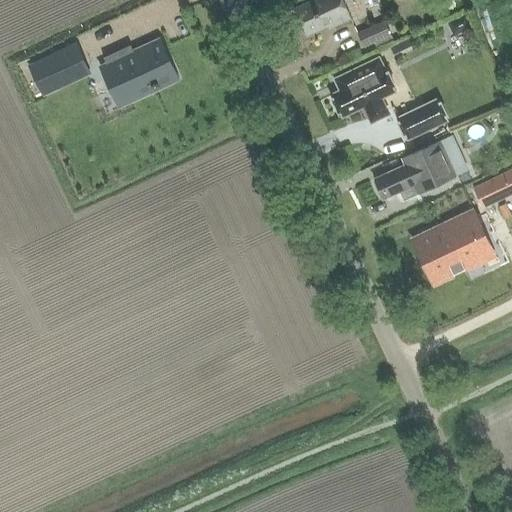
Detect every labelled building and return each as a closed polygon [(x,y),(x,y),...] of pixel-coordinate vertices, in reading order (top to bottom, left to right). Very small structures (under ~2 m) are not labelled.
[(313,0),(294,9),(306,37),(329,26),(330,29),(350,20),(343,5),(355,0),(313,0)] [(454,37),(472,28),(466,15),(447,24),(454,37)] [(357,33),(364,48),(391,36),(384,21),(357,33)] [(394,42),(391,36),(374,43),(377,50),(394,42)] [(120,51),(104,58),(118,90),(136,82),(140,92),(152,86),(153,89),(160,86),(159,83),(177,75),(161,39),(123,57),(120,51)] [(76,44),(29,66),(40,91),(88,69),(76,44)] [(361,57),(357,49),(346,54),(349,62),(361,57)] [(379,58),(335,80),(341,91),(331,96),(341,118),(364,107),(370,120),(374,121),(386,115),(388,111),(381,98),(396,91),(386,69),(385,70),(379,58)] [(438,99),(397,119),(407,140),(448,119),(438,99)] [(511,110),(510,106),(498,111),(501,120),(511,115),(511,110)] [(413,186),(418,195),(456,178),(440,141),(402,158),(405,166),(373,181),(382,200),(413,186)] [(511,169),(474,188),(483,208),(511,194),(511,169)] [(465,217),(413,242),(433,283),(453,274),(465,269),(465,268),(484,259),(476,241),(478,240),(475,234),(473,235),(465,217)]
